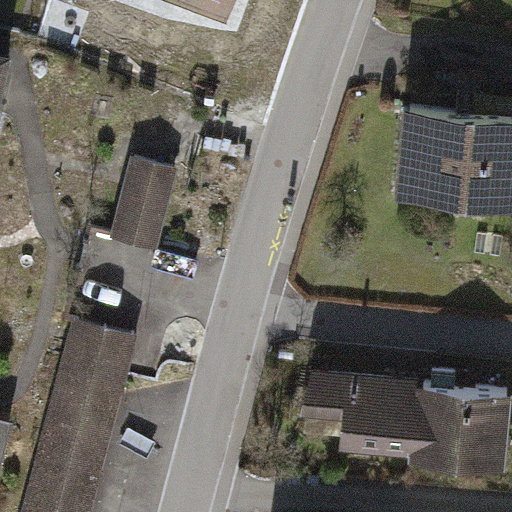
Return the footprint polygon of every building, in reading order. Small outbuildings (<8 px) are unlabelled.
[(188,0),(232,14),(236,0),(188,0)] [(0,117),(9,70),(0,68),(0,117)] [(511,109),(400,100),(393,186),(511,195),(511,109)] [(178,159),(129,150),(113,227),(163,237),(178,159)] [(26,511),(93,511),(142,336),(79,319),(26,511)] [(511,385),(308,366),(304,409),(340,413),(338,442),(511,459),(511,385)] [(0,493),(19,418),(0,413),(0,493)]
